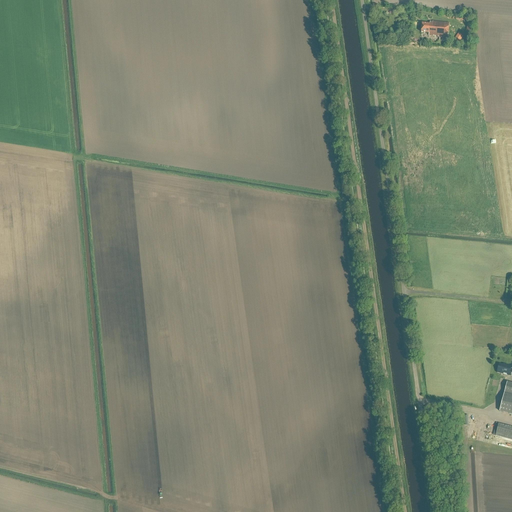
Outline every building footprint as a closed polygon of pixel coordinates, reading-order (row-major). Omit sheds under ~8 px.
[(429,34),(429,37),(448,39),(449,23),(433,21),(433,22),(430,22),(430,24),(422,23),(421,33),(429,34)] [(458,34),(454,39),(459,43),(463,37),(458,34)] [(499,365),(497,373),(511,376),(511,370),(511,368),(511,367),(508,366),(508,365),(504,364),(503,366),(499,365)] [(511,383),(507,383),(500,412),(511,414),(511,383)] [(511,440),(511,427),(498,424),(495,436),(511,440)]
